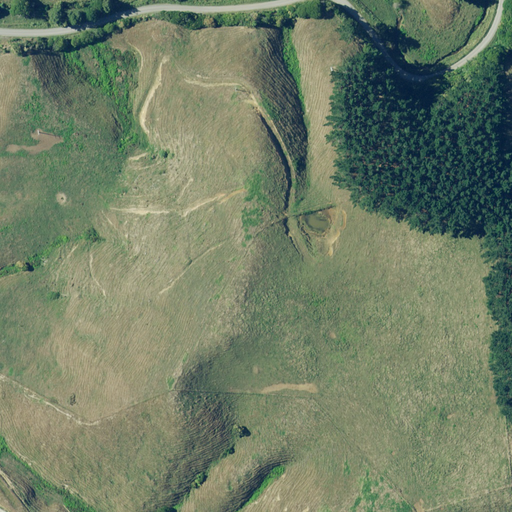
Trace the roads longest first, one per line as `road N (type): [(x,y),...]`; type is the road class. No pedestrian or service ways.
road 1 (unclassified): [(280,0),(132,9),(76,26),(0,27)]
road 2 (unclassified): [(489,0),(479,36),(453,63),(420,74),(382,51),(336,0)]
